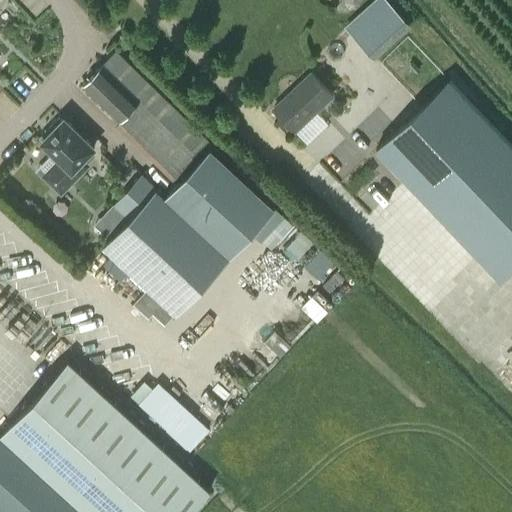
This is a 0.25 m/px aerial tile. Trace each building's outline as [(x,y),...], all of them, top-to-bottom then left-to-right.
[(373,56),(408,23),(386,0),(374,0),(346,26),(373,56)] [(115,50),(82,84),(177,176),(210,142),(115,50)] [(294,130),(332,94),(311,72),(273,107),(294,130)] [(511,145),(448,79),(376,147),(500,278),(511,266),(511,145)] [(64,117),(42,140),(60,158),(44,175),(61,192),(79,173),(73,168),(94,146),(64,117)] [(209,146),(166,194),(230,253),(274,206),(209,146)] [(117,199),(114,202),(128,216),(156,187),(141,173),(133,181),(117,199)] [(131,268),(150,285),(165,299),(177,311),(205,281),(229,255),(156,187),(128,216),(104,243),(114,252),(131,268)] [(322,249),(306,265),(319,277),(334,261),(322,249)] [(114,252),(103,264),(121,280),(131,268),(114,252)] [(338,269),(323,283),(330,290),(345,276),(338,269)] [(133,303),(148,317),(165,299),(150,285),(133,303)] [(311,301),(326,315),(334,307),(319,293),(311,301)] [(265,341),(281,356),(291,345),(276,330),(265,341)] [(0,431),(88,511),(184,511),(209,486),(67,357),(0,430),(0,431)] [(191,450),(210,429),(159,382),(139,403),(191,450)] [(0,508),(4,511),(88,511),(0,431),(0,508)]
